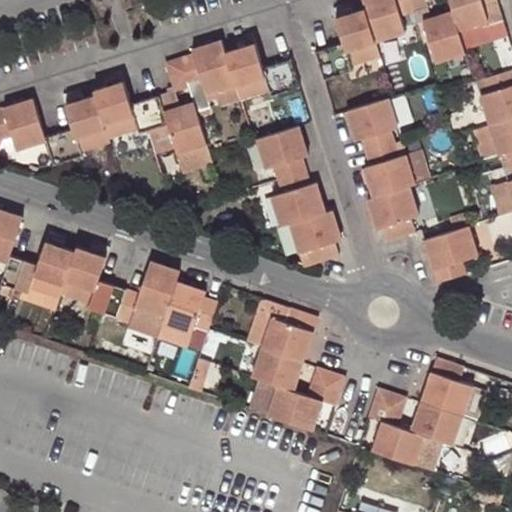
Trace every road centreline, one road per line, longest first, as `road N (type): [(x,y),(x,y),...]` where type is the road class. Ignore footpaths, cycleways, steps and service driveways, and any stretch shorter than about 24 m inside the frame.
road 1 (residential): [(0,190),(354,307)]
road 2 (residential): [(286,0),(376,283)]
